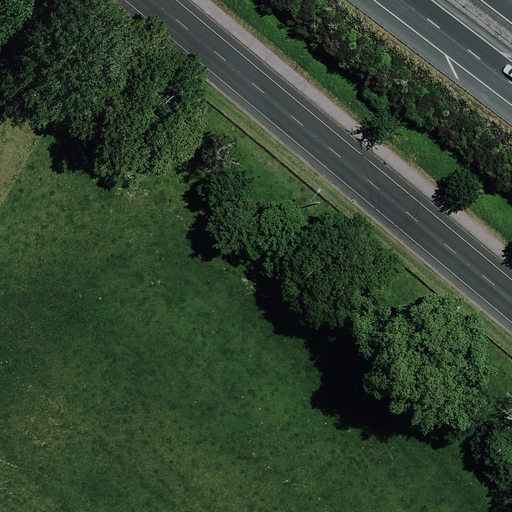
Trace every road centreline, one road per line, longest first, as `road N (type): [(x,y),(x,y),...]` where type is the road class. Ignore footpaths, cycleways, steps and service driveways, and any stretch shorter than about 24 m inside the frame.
road 1 (tertiary): [(149,0),(511,298)]
road 2 (motorway): [(511,93),(388,0)]
